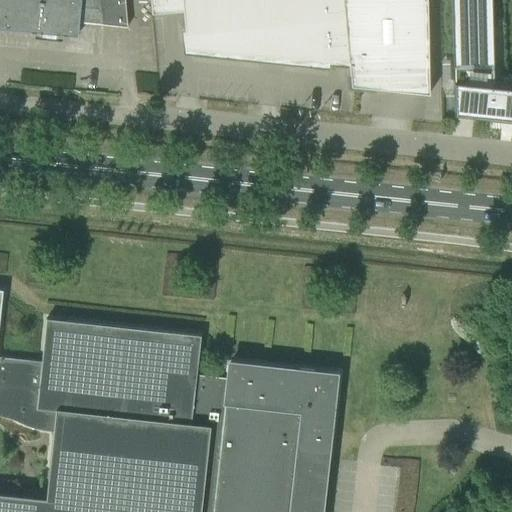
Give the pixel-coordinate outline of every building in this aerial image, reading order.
[(0,0),(0,29),(77,37),(78,22),(127,27),(124,0),(0,0)] [(181,0),(187,50),(348,67),(349,67),(342,0),(181,0)] [(426,0),(342,0),(349,67),(348,67),(350,86),(428,94),(426,0)] [(491,0),(450,0),(454,114),(457,115),(488,118),(488,120),(511,122),(511,77),(493,77),(491,0)] [(0,511),(291,511),(298,449),(325,452),(329,452),(338,373),(226,361),(225,370),(225,377),(196,374),(197,367),(200,336),(45,319),(41,362),(0,357),(0,312),(2,290),(0,289),(0,511)]
